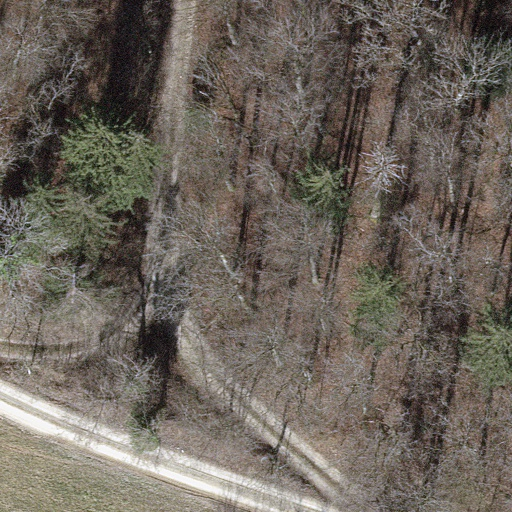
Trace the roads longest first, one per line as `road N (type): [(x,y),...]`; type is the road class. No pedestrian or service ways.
road 1 (track): [(182,0),(152,309),(369,511)]
road 2 (track): [(330,511),(0,381)]
road 3 (track): [(152,309),(65,352),(0,355)]
